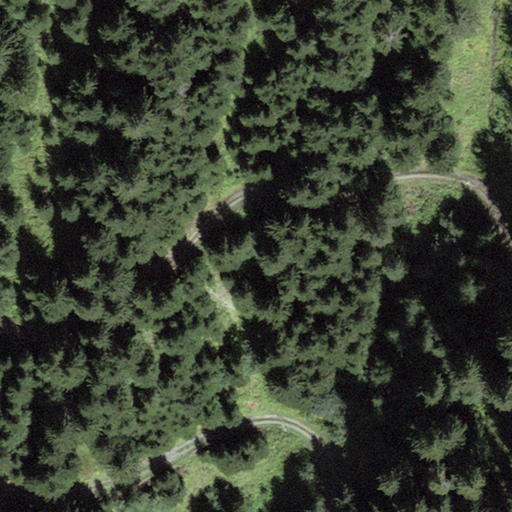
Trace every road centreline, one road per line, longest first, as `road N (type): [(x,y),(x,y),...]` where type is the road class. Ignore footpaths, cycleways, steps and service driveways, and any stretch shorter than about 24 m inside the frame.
road 1 (track): [(0,320),(120,295),(289,175),(483,171),(511,203)]
road 2 (track): [(298,511),(316,469),(293,410),(142,466),(32,481),(0,465)]
